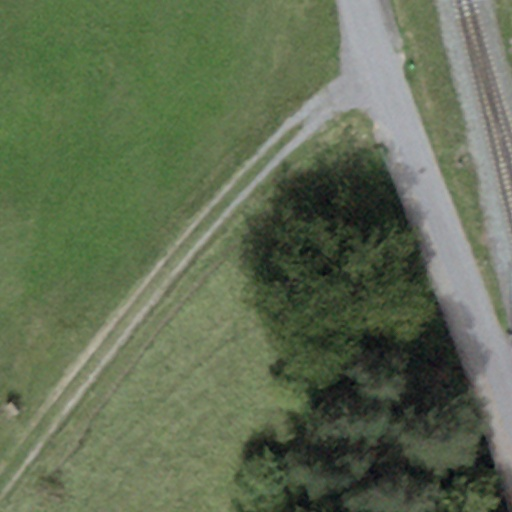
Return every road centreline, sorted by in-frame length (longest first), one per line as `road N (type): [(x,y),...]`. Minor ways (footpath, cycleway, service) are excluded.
road 1 (track): [(0,497),(161,270),(379,63)]
road 2 (unclassified): [(358,0),(511,454)]
